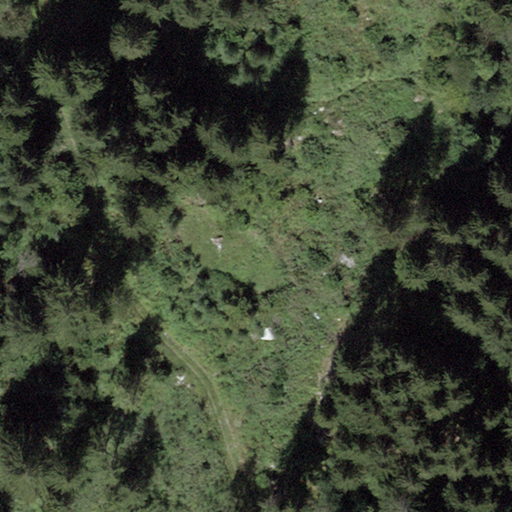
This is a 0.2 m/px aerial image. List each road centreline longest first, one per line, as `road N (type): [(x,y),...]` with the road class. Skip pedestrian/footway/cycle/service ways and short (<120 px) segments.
road 1 (track): [(251,511),(211,399),(148,327),(110,264),(29,0)]
road 2 (track): [(128,0),(210,76),(266,99),(315,98),(393,78),(459,93),(511,122)]
